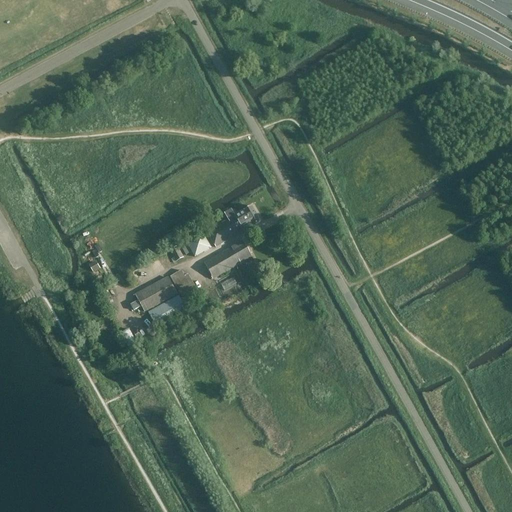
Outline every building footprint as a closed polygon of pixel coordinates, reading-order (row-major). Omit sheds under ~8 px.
[(261,222),(252,207),(235,216),(230,207),(224,210),(229,219),(206,231),(215,248),(261,222)] [(186,243),(195,258),(212,249),(203,234),(186,243)] [(243,241),(204,264),(213,279),(252,257),(243,241)] [(170,250),(176,262),(184,258),(178,247),(170,250)] [(96,261),(88,266),(92,273),(100,269),(96,261)] [(178,295),(180,298),(196,289),(188,274),(185,276),(181,270),(168,278),(177,294),(178,296),(178,295)] [(177,294),(168,278),(168,277),(135,295),(138,300),(130,305),(134,311),(142,307),(145,312),(177,294)] [(109,293),(102,296),(108,310),(115,307),(109,293)] [(178,295),(178,296),(148,312),(157,329),(187,312),(180,298),(178,295)] [(129,330),(122,334),(130,350),(137,346),(129,330)]
